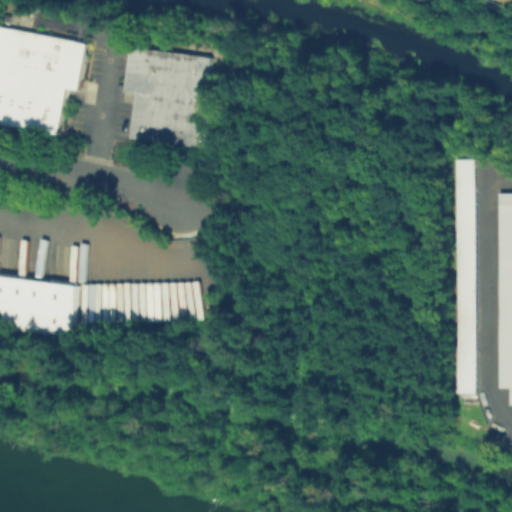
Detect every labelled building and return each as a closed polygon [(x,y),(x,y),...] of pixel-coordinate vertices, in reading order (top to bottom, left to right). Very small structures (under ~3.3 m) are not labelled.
[(0,58),(2,26),(91,43),(83,93),(69,90),(61,134),(0,122),(0,58)] [(132,43),(222,55),(210,144),(134,134),(140,93),(126,91),(132,43)] [(473,157),(472,394),(454,393),(455,157),(473,157)] [(511,403),(509,403),(509,386),(498,386),(499,191),(511,191),(511,403)] [(0,274),(75,284),(68,335),(0,326),(0,274)]
